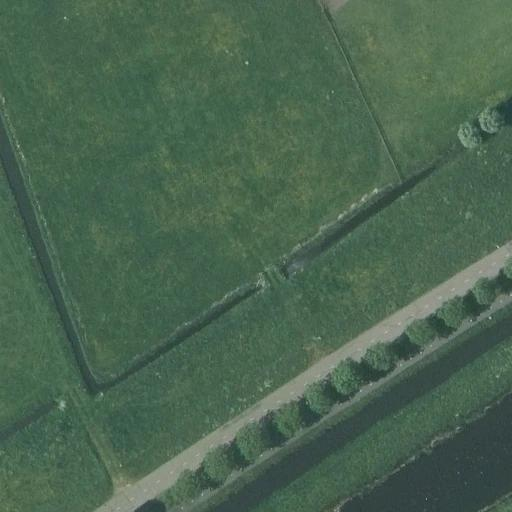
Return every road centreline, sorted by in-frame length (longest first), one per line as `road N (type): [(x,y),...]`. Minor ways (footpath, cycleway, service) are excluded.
road 1 (tertiary): [(114,511),(511,254)]
road 2 (track): [(24,267),(72,401),(132,500)]
